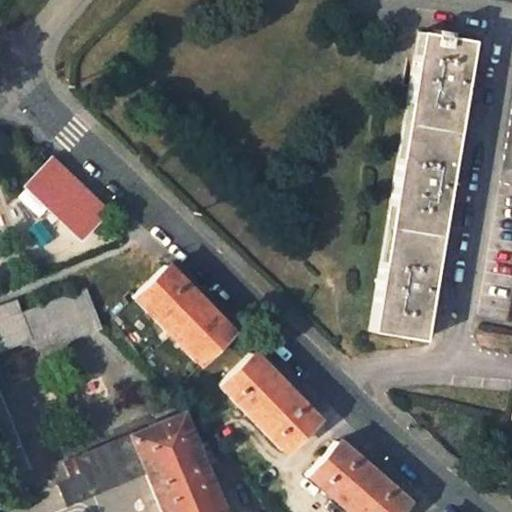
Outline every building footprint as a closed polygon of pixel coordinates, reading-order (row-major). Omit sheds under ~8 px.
[(443,37),(444,32),(431,30),(430,35),(416,33),(368,329),(421,338),(427,301),(430,281),(443,198),(447,177),(459,97),(463,76),(469,40),(443,37)] [(459,97),(466,98),(470,77),(463,76),(459,97)] [(103,211),(51,162),(27,189),(78,237),(103,211)] [(443,198),(450,199),(454,178),(447,177),(443,198)] [(130,296),(196,361),(228,332),(162,264),(130,296)] [(427,301),(434,302),(438,282),(430,281),(427,301)] [(22,313),(35,347),(94,324),(80,290),(22,313)] [(0,305),(0,346),(25,338),(12,301),(0,305)] [(215,382),(280,448),(310,417),(246,352),(215,382)] [(0,478),(22,470),(0,410),(0,478)] [(216,511),(176,416),(137,433),(151,467),(169,511),(216,511)] [(88,493),(151,467),(137,433),(74,459),(88,493)] [(303,472),(344,511),(389,511),(399,501),(332,439),(303,472)] [(63,504),(88,493),(74,459),(61,464),(68,480),(56,485),(63,504)]
